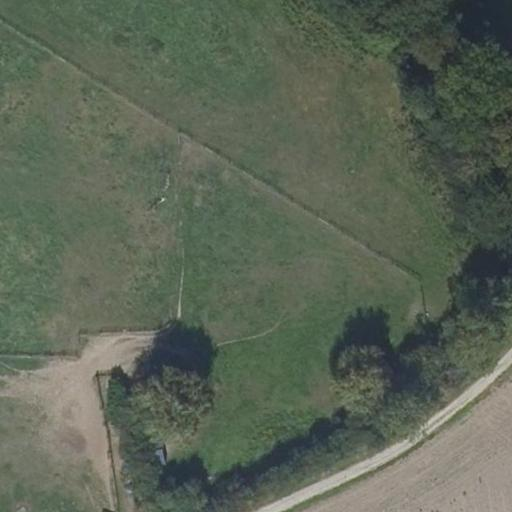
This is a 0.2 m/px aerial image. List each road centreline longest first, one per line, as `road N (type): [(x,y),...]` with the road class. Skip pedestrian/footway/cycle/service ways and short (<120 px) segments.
road 1 (track): [(265,511),(367,466),(511,356)]
road 2 (track): [(363,0),(473,135),(511,203)]
